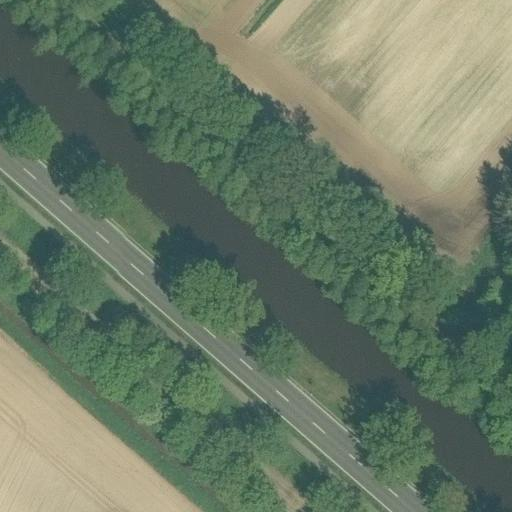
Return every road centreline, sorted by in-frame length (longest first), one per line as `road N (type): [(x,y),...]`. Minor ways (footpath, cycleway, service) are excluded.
road 1 (primary): [(0,149),(414,511)]
road 2 (track): [(300,511),(0,249)]
